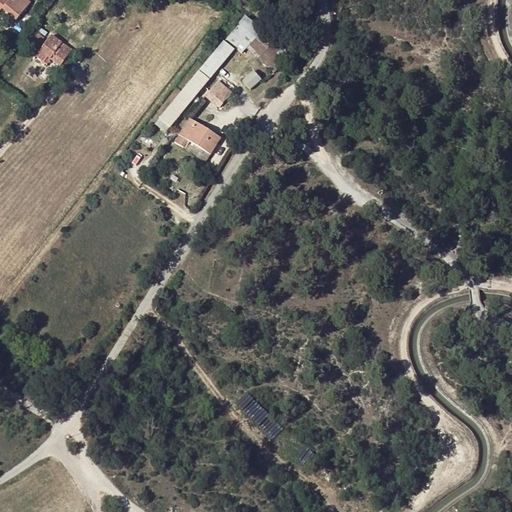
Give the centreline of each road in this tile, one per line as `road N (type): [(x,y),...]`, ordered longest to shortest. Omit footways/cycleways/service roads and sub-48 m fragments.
road 1 (unclassified): [(321,0),(323,49),(315,63),(274,111),(67,425),(0,483)]
road 2 (track): [(511,290),(462,281),(427,298),(405,328),(409,375),(472,441),(474,457),(467,475),(416,511)]
road 3 (track): [(511,337),(482,315),(452,264),(331,162),(293,91)]
